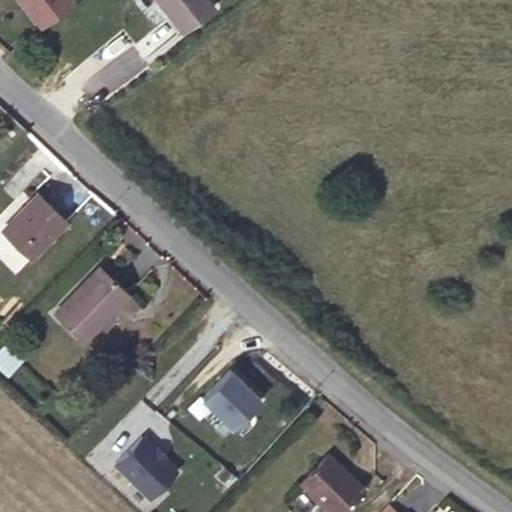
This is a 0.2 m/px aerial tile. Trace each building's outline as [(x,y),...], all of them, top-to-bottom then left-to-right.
[(20,0),(42,28),(75,2),(72,0),(20,0)] [(207,0),(158,0),(183,30),(213,6),(207,0)] [(38,204),(7,238),(34,266),(65,232),(38,204)] [(102,270),(59,318),(92,348),(117,319),(111,313),(127,294),(102,270)] [(0,368),(8,375),(24,357),(4,340),(0,344),(0,368)] [(225,361),(196,389),(226,420),(255,392),(225,361)] [(148,439),(135,425),(108,451),(142,487),(169,461),(155,447),(148,439)] [(315,449),(287,478),(322,511),(323,511),(351,483),(315,449)]
